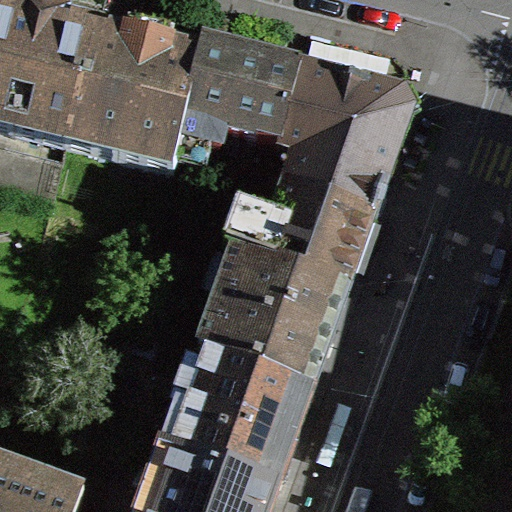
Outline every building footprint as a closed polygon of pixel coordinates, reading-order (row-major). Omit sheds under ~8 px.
[(0,133),(67,150),(96,32),(67,25),(68,21),(55,18),(56,14),(35,9),(34,13),(22,10),(21,14),(0,8),(0,133)] [(96,32),(67,150),(171,175),(179,146),(201,59),(171,51),(173,42),(129,31),(126,40),(96,32)] [(280,153),(300,75),(279,70),(280,65),(232,53),(231,58),(203,51),(201,59),(179,146),(220,156),(225,139),(280,153)] [(334,84),(300,75),(280,153),(297,159),(286,191),(374,222),(375,222),(386,192),(387,189),(386,189),(411,118),(402,101),(370,93),(370,92),(334,83),(334,84)] [(270,511),(286,469),(320,371),(354,277),(374,222),(286,191),(274,226),(240,214),(227,252),(250,260),(237,296),(222,291),(207,332),(222,337),(215,359),(208,357),(203,372),(190,367),(174,413),(186,417),(173,455),(178,457),(164,494),(149,488),(140,511),(270,511)] [(0,511),(69,511),(40,501),(45,486),(17,476),(11,491),(0,487),(0,511)]
